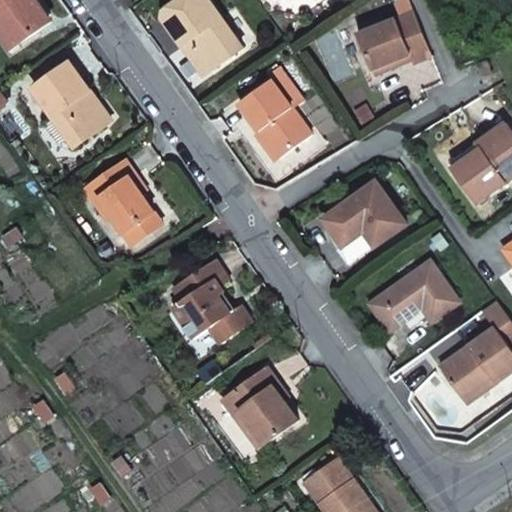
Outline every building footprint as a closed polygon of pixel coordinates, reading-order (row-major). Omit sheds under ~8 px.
[(0,0),(0,21),(5,18),(24,45),(53,22),(37,0),(0,0)] [(190,42),(209,68),(211,71),(244,48),(210,0),(181,0),(166,11),(165,19),(185,46),(190,42)] [(402,18),(415,12),(410,0),(405,0),(396,4),(402,18)] [(374,69),(412,55),(413,60),(415,63),(415,64),(433,57),(415,12),(402,18),(360,35),(374,69)] [(0,21),(0,28),(15,51),(24,45),(5,18),(0,21)] [(185,46),(203,73),(209,68),(190,42),(185,46)] [(376,75),(413,60),(412,55),(374,69),(376,75)] [(499,70),(495,60),(480,66),(483,76),(499,70)] [(37,89),(77,147),(108,126),(86,95),(92,90),(74,63),(37,89)] [(242,103),(262,132),(281,158),(313,134),(294,107),(304,99),(284,72),(242,103)] [(114,121),(92,90),(86,95),(108,126),(114,121)] [(480,202),(511,179),(511,130),(507,124),(480,144),(483,149),(456,168),(480,202)] [(258,135),(276,161),(281,158),(262,132),(258,135)] [(480,144),(453,163),(456,168),(483,149),(480,144)] [(102,198),(115,217),(116,219),(134,245),(151,233),(142,221),(156,211),(145,194),(134,178),(139,175),(129,160),(88,188),(97,202),(102,198)] [(150,191),(139,175),(134,178),(145,194),(150,191)] [(379,182),(327,220),(346,246),(346,247),(354,241),(362,235),(366,232),(378,247),(410,224),(379,182)] [(99,205),(110,221),(115,217),(102,198),(97,202),(99,205)] [(151,233),(165,223),(159,215),(156,211),(142,221),(151,233)] [(13,249),(27,239),(22,231),(8,241),(13,249)] [(354,241),(346,247),(344,249),(342,250),(352,265),(378,247),(366,232),(362,235),(354,241)] [(231,317),(223,305),(230,301),(222,288),(232,282),(219,261),(176,287),(185,301),(176,306),(197,340),(206,334),(213,330),(224,345),(256,325),(245,307),(238,312),(231,317)] [(432,262),(372,305),(391,332),(424,308),(433,322),(461,303),(432,262)] [(238,312),(230,301),(223,305),(231,317),(238,312)] [(498,301),(485,310),(491,318),(503,309),(498,301)] [(496,383),(511,371),(511,320),(503,309),(491,318),(498,328),(442,368),(465,400),(492,379),(496,383)] [(245,411),(269,445),(303,421),(289,401),(279,387),(284,384),(272,368),(227,400),(238,416),(245,411)] [(79,385),(69,371),(60,377),(70,391),(79,385)] [(492,379),(465,400),(467,404),(496,383),(492,379)] [(279,387),(289,401),(294,398),(284,384),(279,387)] [(36,405),(46,419),(54,413),(44,399),(36,405)] [(238,416),(262,449),(269,445),(245,411),(238,416)] [(117,459),(127,474),(135,468),(125,454),(117,459)] [(378,511),(340,457),(305,482),(326,511),(378,511)] [(110,493),(98,479),(90,486),(101,500),(110,493)]
